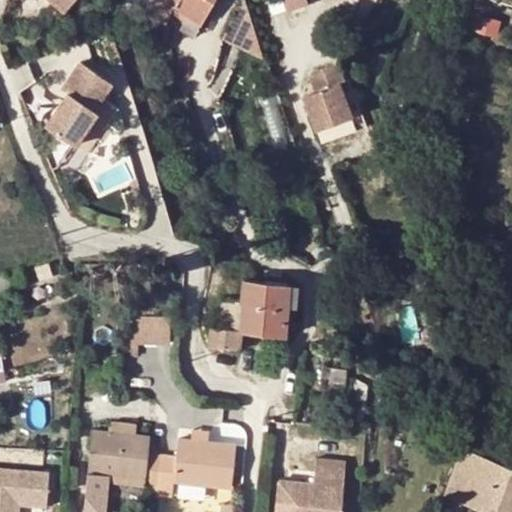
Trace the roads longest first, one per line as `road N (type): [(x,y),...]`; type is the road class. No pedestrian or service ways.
road 1 (residential): [(254,511),(262,408),(194,348),(193,260),(169,243),(96,236),(61,221),(0,65)]
road 2 (unknown): [(262,408),(331,242),(330,194),(275,12)]
